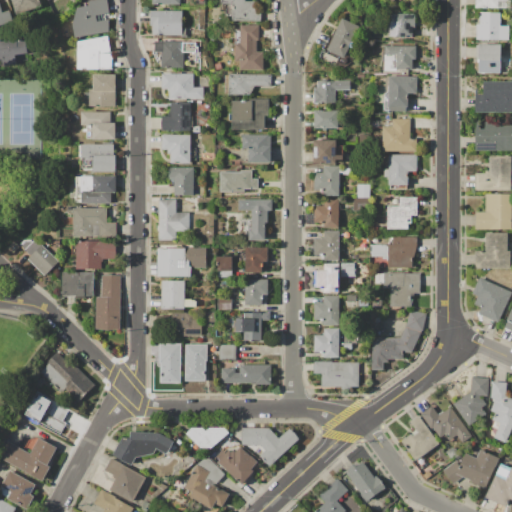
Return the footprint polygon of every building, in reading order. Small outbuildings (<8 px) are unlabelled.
[(0,0),(0,6),(2,13),(10,10),(14,21),(0,25),(0,0)] [(11,0),(40,0),(43,6),(17,15),(11,0)] [(76,38),(74,24),(78,8),(85,6),(84,3),(89,2),(89,1),(93,0),(107,0),(110,12),(109,32),(76,38)] [(220,0),(245,0),(245,1),(257,1),(257,12),(262,12),(262,22),(232,21),(232,16),(225,16),(225,3),(220,3),(220,0)] [(475,0),(475,7),(507,8),(507,0),(475,0)] [(150,11),(182,11),(182,28),(185,28),(185,37),(181,37),(181,34),(171,34),(170,35),(168,35),(166,34),(160,34),(160,36),(156,36),(156,34),(151,34),(151,25),(150,25),(150,11)] [(475,24),(478,24),(478,12),(499,12),(499,25),(508,25),(508,40),(475,40),(475,24)] [(387,14),(414,14),(414,20),(415,20),(415,26),(413,26),(413,37),(402,37),(402,36),(392,36),(392,32),(387,32),(387,14)] [(328,50),(342,19),(359,26),(353,40),(357,41),(353,49),(349,47),(345,57),(328,50)] [(241,26),(259,26),(259,40),(257,40),(257,52),(264,52),(264,70),(239,70),(239,61),(235,61),(235,44),(240,44),(241,26)] [(0,38),(26,35),(29,53),(14,55),(15,61),(0,63),(0,38)] [(78,69),(78,41),(108,35),(112,53),(112,69),(78,69)] [(155,41),(184,41),(184,42),(196,42),(196,52),(184,52),(183,67),(161,67),(161,51),(155,51),(155,41)] [(478,44),(499,44),(499,54),(508,54),(508,72),(499,72),(499,73),(478,73),(478,63),(476,63),(476,45),(478,45),(478,44)] [(385,46),(417,46),(417,58),(413,58),(413,68),(385,68),(385,46)] [(162,74),(181,74),(181,71),(192,71),(192,74),(194,74),(194,87),(203,87),(203,98),(170,98),(170,91),(167,88),(162,88),(162,74)] [(90,91),(94,91),(94,74),(116,74),(116,106),(99,106),(99,107),(95,107),(95,106),(90,106),(90,91)] [(229,75),(272,75),(272,86),(251,86),(251,94),(229,93),(229,75)] [(389,77),(417,77),(417,99),(408,99),(408,110),(389,110),(389,77)] [(314,88),(318,88),(318,81),(350,81),(350,90),(336,90),(336,103),(314,103),(314,88)] [(474,88),(477,88),(477,94),(482,94),(482,81),(511,81),(511,100),(511,113),(474,113),(474,88)] [(231,101),(241,101),(241,100),(246,100),(246,101),(253,101),(253,99),(269,99),(269,116),(266,116),(266,130),(231,130),(231,122),(229,122),(229,114),(231,114),(231,101)] [(163,116),(169,116),(169,112),(171,112),(171,102),(191,102),(191,131),(162,131),(163,116)] [(314,110),(338,110),(338,128),(332,128),(331,129),(329,129),(328,128),(327,128),(326,130),(323,130),(322,128),(314,128),(314,110)] [(82,111),(111,112),(111,123),(116,123),(116,140),(91,139),(91,138),(86,138),(86,125),(82,125),(82,119),(80,119),(80,115),(82,115),(82,111)] [(372,121),(384,121),(384,126),(392,126),(392,119),(397,119),(397,114),(407,114),(407,119),(411,119),(411,138),(417,138),(417,152),(382,152),(382,128),(372,128),(372,121)] [(511,151),(475,151),(475,135),(471,135),(471,121),(511,121),(511,151)] [(162,135),(191,135),(191,138),(193,138),(193,144),(191,144),(191,147),(197,147),(197,160),(191,160),(191,163),(171,163),(171,154),(168,154),(168,150),(162,149),(162,135)] [(242,135),(271,135),(271,161),(249,161),(249,148),(242,148),(242,135)] [(359,135),(368,135),(368,146),(359,146),(359,135)] [(314,141),(337,141),(337,146),(343,146),(343,159),(337,159),(337,164),(314,164),(314,141)] [(82,144),(114,144),(114,155),(116,155),(116,172),(80,172),(80,159),(82,159),(82,144)] [(389,155),(417,155),(417,171),(408,171),(408,185),(407,185),(407,189),(389,189),(389,185),(389,177),(384,177),(384,169),(389,169),(389,155)] [(474,190),(475,173),(484,174),(484,171),(488,171),(489,155),(511,155),(510,191),(474,190)] [(169,167),(195,167),(194,196),(175,196),(175,185),(172,185),(172,179),(169,179),(169,167)] [(314,173),(324,173),(324,167),(339,167),(339,168),(351,168),(351,175),(343,175),(343,173),(339,173),(339,195),(324,195),(324,191),(314,191),(314,173)] [(220,171),(240,171),(240,170),(252,170),(252,178),(259,178),(259,189),(245,189),(245,193),(220,193),(220,171)] [(76,177),(81,177),(81,176),(116,176),(116,192),(111,192),(111,204),(81,204),(81,200),(76,200),(76,177)] [(370,198),(358,198),(358,185),(370,185),(370,198)] [(475,212),(485,213),(486,194),(511,195),(511,202),(511,217),(510,220),(511,220),(511,230),(474,229),(475,212)] [(353,198),(358,198),(370,198),(370,211),(353,211),(353,198)] [(387,206),(399,206),(399,198),(418,198),(418,215),(412,215),(412,223),(408,223),(408,229),(387,229),(387,206)] [(315,206),(324,206),(324,199),(339,199),(339,228),(324,228),(324,224),(320,224),(320,223),(315,223),(315,206)] [(158,200),(177,200),(176,213),(190,213),(190,232),(176,232),(176,240),(158,240),(158,200)] [(248,200),(272,200),(272,211),(267,211),(267,223),(265,223),(265,240),(257,240),(256,241),(249,241),(249,229),(252,229),(252,211),(248,211),(248,200)] [(73,208),(106,208),(106,222),(116,222),(116,237),(87,236),(87,239),(82,239),(82,236),(70,236),(70,234),(60,234),(60,225),(64,225),(64,218),(73,218),(73,208)] [(314,238),(324,238),(324,231),(339,231),(339,260),(324,260),(324,256),(320,256),(320,255),(314,255),(314,238)] [(511,268),(475,267),(475,251),(485,251),(486,233),(508,233),(507,252),(511,252),(511,268)] [(392,236),(417,236),(417,260),(413,260),(413,268),(388,268),(388,261),(370,261),(370,245),(392,245),(392,236)] [(76,241),(116,241),(116,259),(102,259),(102,261),(101,261),(101,270),(76,270),(76,255),(72,255),(72,244),(76,244),(76,241)] [(28,258),(43,244),(60,263),(44,277),(28,258)] [(157,248),(185,248),(206,248),(206,267),(191,267),(191,276),(157,276),(157,248)] [(245,248),(267,248),(267,261),(262,261),(262,263),(263,263),(263,267),(262,267),(262,273),(245,273),(245,248)] [(216,256),(232,257),(232,278),(218,278),(218,270),(216,270),(216,256)] [(314,271),(324,271),(324,263),(339,263),(339,268),(341,268),(341,263),(355,263),(355,283),(348,283),(348,277),(341,277),(341,271),(339,271),(339,292),(324,292),(324,288),(314,288),(314,271)] [(63,272),(94,273),(94,296),(84,296),(84,298),(76,298),(76,296),(63,296),(63,272)] [(383,273),(420,273),(420,292),(414,292),(414,296),(412,296),(412,306),(390,307),(390,288),(383,288),(383,284),(375,284),(375,274),(383,274),(383,273)] [(120,275),(120,329),(96,329),(96,296),(102,297),(102,275),(120,275)] [(479,278),(511,294),(498,322),(480,314),(483,309),(475,305),(479,296),(472,293),(479,278)] [(244,280),(268,279),(268,294),(262,294),(262,305),(244,305),(244,280)] [(161,281),(185,281),(184,309),(161,309),(161,281)] [(314,303),(324,303),(324,296),(339,296),(339,318),(340,318),(340,325),(324,325),(324,321),(321,321),(321,319),(314,319),(314,303)] [(217,298),(232,299),(232,310),(217,310),(217,298)] [(371,338),(400,337),(406,326),(409,310),(425,314),(421,332),(412,353),(403,354),(403,359),(389,359),(389,363),(385,363),(385,369),(372,370),(371,338)] [(171,313),(215,313),(215,322),(202,322),(201,337),(171,336),(171,313)] [(237,319),(244,319),(244,313),(270,313),(270,322),(262,322),(262,340),(244,340),(244,332),(237,332),(237,319)] [(314,335),(324,335),(324,328),(339,328),(339,358),(324,358),(324,354),(320,354),(320,353),(314,353),(314,335)] [(159,344),(181,344),(181,383),(161,383),(161,363),(159,363),(159,344)] [(185,344),(207,344),(207,360),(205,360),(205,380),(185,380),(185,344)] [(219,345),(236,345),(236,360),(219,360),(219,345)] [(40,371),(47,364),(46,362),(57,352),(64,359),(67,357),(95,386),(77,403),(64,389),(60,393),(40,371)] [(314,362),(360,362),(360,387),(351,387),(351,390),(341,390),(341,387),(321,387),(321,374),(314,374),(314,362)] [(240,365),(271,364),(271,385),(256,385),(256,383),(221,383),(221,368),(235,368),(235,372),(240,372),(240,365)] [(453,404),(471,392),(472,377),(489,379),(488,396),(480,396),(486,404),(481,408),(485,414),(469,426),(453,404)] [(494,437),(501,423),(493,419),(496,414),(490,411),(496,400),(491,398),(492,382),(507,383),(506,395),(511,398),(511,430),(506,442),(494,437)] [(24,416),(58,432),(69,409),(35,393),(24,416)] [(421,414),(432,406),(439,415),(451,406),(472,436),(462,443),(457,435),(450,440),(445,434),(440,438),(434,430),(433,431),(421,414)] [(416,460),(401,440),(404,438),(405,438),(411,434),(413,436),(417,433),(409,421),(418,415),(439,444),(416,460)] [(185,434),(192,428),(203,428),(205,431),(210,428),(227,427),(229,432),(205,455),(185,434)] [(242,428),(269,428),(279,438),(290,429),(299,439),(269,467),(260,455),(259,457),(247,445),(242,445),(242,428)] [(112,456),(123,437),(131,431),(159,433),(174,440),(166,455),(156,450),(154,454),(136,457),(131,466),(112,456)] [(0,458),(0,449),(6,439),(24,449),(28,440),(37,438),(38,438),(39,437),(57,447),(47,465),(50,467),(42,481),(0,458)] [(445,452),(452,446),(458,454),(451,460),(445,452)] [(240,447),(257,462),(250,468),(254,472),(242,485),(217,462),(219,460),(215,457),(222,450),(226,453),(229,449),(231,452),(233,450),(235,452),(240,447)] [(498,458),(486,487),(462,476),(452,484),(443,471),(456,461),(459,466),(465,453),(476,459),(480,450),(498,458)] [(184,489),(196,464),(207,456),(225,474),(214,485),(229,493),(221,508),(214,504),(211,508),(190,498),(192,493),(184,489)] [(111,458),(146,477),(132,502),(110,490),(117,476),(105,469),(111,458)] [(344,471),(361,458),(375,477),(377,475),(386,487),(367,501),(344,471)] [(485,497),(500,464),(510,468),(511,467),(511,499),(507,508),(485,497)] [(1,486),(10,470),(36,484),(31,494),(34,495),(31,502),(32,503),(28,510),(0,495),(0,490),(2,487),(1,486)] [(423,475),(429,471),(432,475),(426,479),(423,475)] [(316,511),(326,503),(319,495),(337,478),(349,490),(337,501),(346,511),(344,511),(316,511)] [(102,511),(104,510),(93,504),(102,488),(116,496),(115,498),(132,508),(130,511),(102,511)] [(0,511),(0,499),(17,508),(15,511),(0,511)] [(144,511),(140,510),(144,501),(153,505),(149,511),(144,511)]
